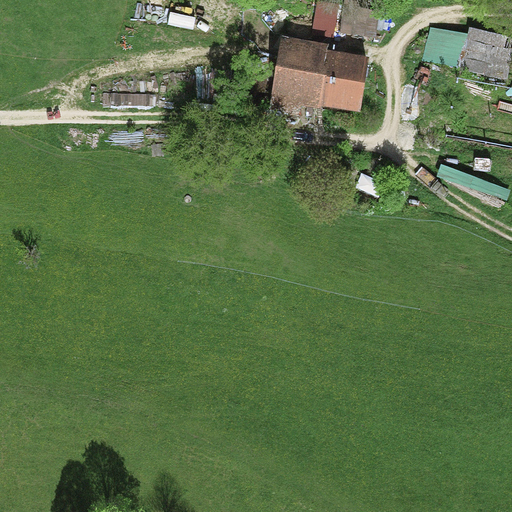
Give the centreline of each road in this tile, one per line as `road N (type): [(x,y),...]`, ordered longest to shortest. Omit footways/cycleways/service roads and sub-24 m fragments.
road 1 (track): [(389,140),(365,145),(134,118),(0,117)]
road 2 (track): [(511,12),(451,6),(399,29),(389,140)]
road 3 (track): [(389,140),(466,214),(511,233)]
